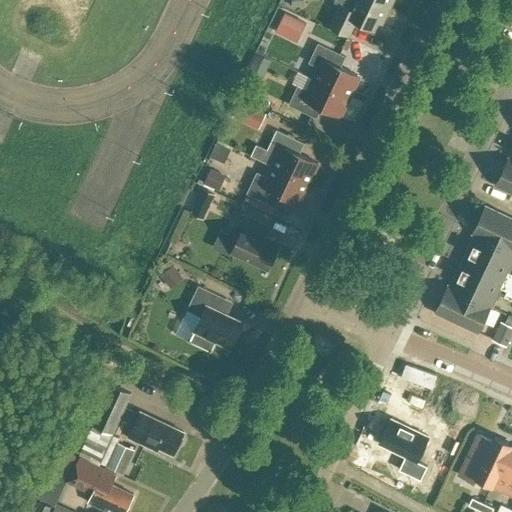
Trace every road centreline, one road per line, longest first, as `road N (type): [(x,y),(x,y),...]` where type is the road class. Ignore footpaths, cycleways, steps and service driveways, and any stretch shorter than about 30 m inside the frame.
road 1 (tertiary): [(301,290),(438,0)]
road 2 (residential): [(392,331),(511,79)]
road 3 (tertiary): [(182,511),(247,410),(301,290)]
road 4 (residential): [(308,511),(392,331)]
road 5 (residential): [(511,385),(392,331)]
